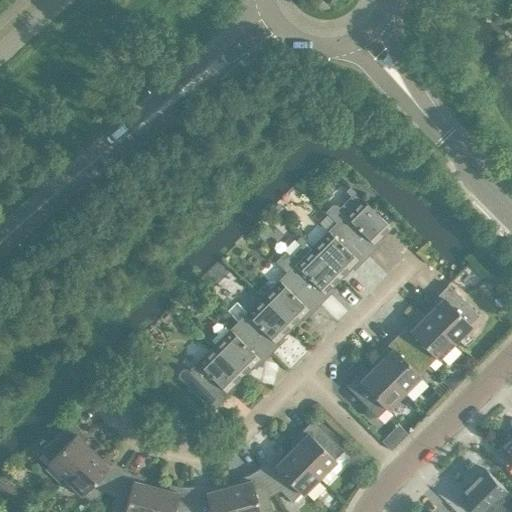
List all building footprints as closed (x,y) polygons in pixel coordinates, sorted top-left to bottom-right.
[(325,212),(327,214),(368,256),(377,247),(374,243),(390,227),(350,187),(346,191),(352,196),(339,209),(336,205),(331,205),(325,212)] [(328,232),(311,248),(340,277),(356,261),(359,265),(368,256),(327,214),(318,222),(328,232)] [(275,261),(287,273),(319,305),(328,296),(325,292),(340,277),(311,248),(300,237),(297,240),(303,245),(290,258),(285,252),(275,261)] [(287,273),(262,297),(291,326),(307,310),(310,314),(319,305),(287,273)] [(441,299),(426,314),(454,342),(470,326),(468,324),(478,315),(447,284),(437,294),(441,299)] [(262,297),(238,322),(270,354),(279,345),(275,342),(291,326),(262,297)] [(437,359),(454,342),(426,314),(410,330),(406,326),(396,335),(427,366),(435,357),(437,359)] [(238,322),(213,346),(242,375),(257,360),(261,363),(270,354),(238,322)] [(418,374),(427,366),(396,335),(387,345),(391,349),(375,365),(403,392),(420,376),(418,374)] [(211,412),(220,404),(229,394),(226,391),(242,375),(213,346),(188,372),(186,368),(182,369),(177,373),(177,378),(211,412)] [(386,409),(403,392),(375,365),(359,380),(355,376),(345,386),(376,417),(385,407),(386,409)] [(290,450),(318,478),(335,461),(333,459),(342,450),(311,420),(301,430),(306,434),(290,450)] [(47,462),(64,479),(92,451),(76,435),(80,431),(70,421),(39,452),(48,461),(47,462)] [(387,436),(382,440),(391,449),(395,445),(387,436)] [(511,445),(501,456),(511,467),(511,445)] [(270,461),(259,468),(274,494),(279,490),(291,502),(300,493),(302,494),(318,478),(290,450),(274,465),(270,461)] [(102,491),(109,494),(123,469),(112,462),(108,466),(92,451),(64,479),(80,495),(82,494),(91,503),(102,491)] [(271,511),(268,497),(274,494),(259,468),(247,475),(249,480),(227,486),(234,511),(271,511)] [(148,511),(155,486),(134,481),(135,475),(123,469),(109,494),(114,498),(110,511),(148,511)] [(488,470),(475,483),(503,511),(511,511),(511,503),(507,498),(511,494),(488,470)] [(503,511),(475,483),(462,496),(478,511),(503,511)] [(176,492),(155,486),(148,511),(191,511),(191,486),(178,486),(176,492)] [(234,511),(227,486),(206,492),(205,486),(191,486),(191,511),(234,511)]
